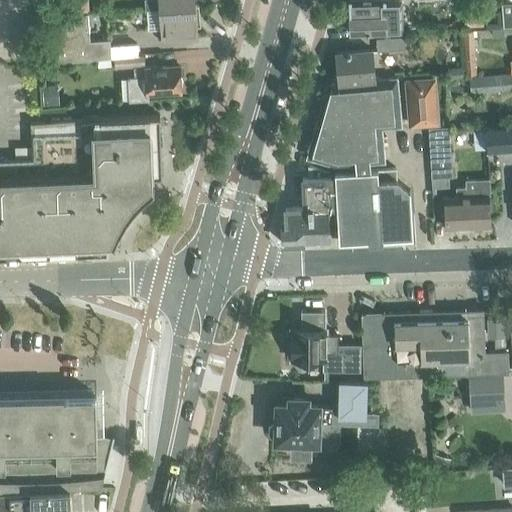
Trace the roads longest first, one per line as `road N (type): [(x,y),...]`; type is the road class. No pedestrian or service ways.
road 1 (unclassified): [(511,260),(253,266)]
road 2 (primary): [(246,133),(217,181),(194,275)]
road 3 (primary): [(220,272),(246,133)]
road 4 (primary): [(246,133),(287,0)]
road 5 (primary): [(178,401),(220,272)]
road 6 (primary): [(194,275),(172,360),(178,401)]
